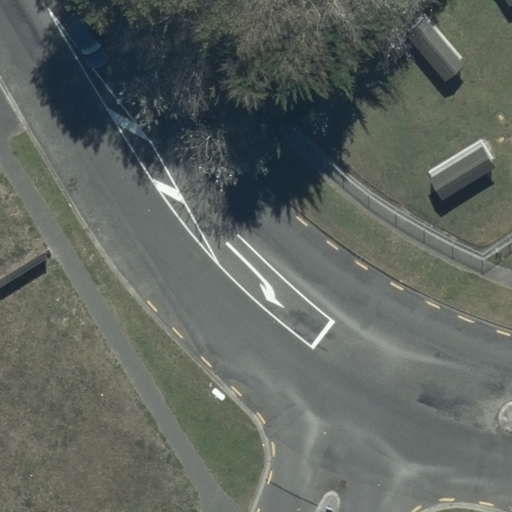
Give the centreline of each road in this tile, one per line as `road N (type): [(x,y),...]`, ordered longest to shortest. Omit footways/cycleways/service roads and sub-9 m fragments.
road 1 (residential): [(46,0),(187,209),(271,299),(379,380)]
road 2 (residential): [(379,380),(329,511)]
road 3 (residential): [(379,380),(511,418)]
